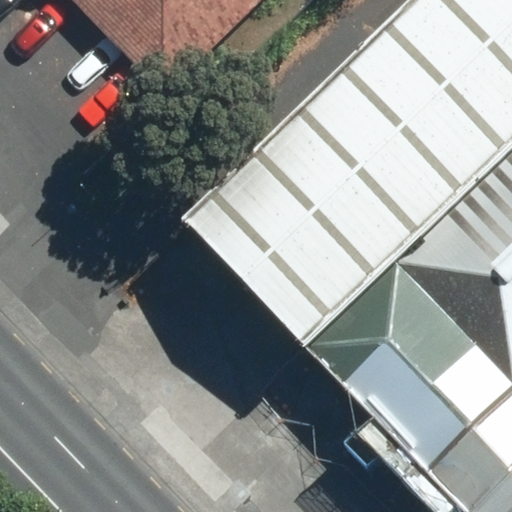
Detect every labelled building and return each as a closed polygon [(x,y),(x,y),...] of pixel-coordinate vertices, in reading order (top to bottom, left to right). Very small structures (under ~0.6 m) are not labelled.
[(28,0),(129,111),(252,0),(28,0)] [(511,119),(511,0),(354,0),(112,219),(243,362),(269,339),(356,260),(511,119)] [(511,119),(356,260),(477,393),(511,361),(511,119)] [(477,393),(356,260),(269,339),(390,471),(477,393)] [(511,511),(511,361),(477,393),(390,471),(427,511),(511,511)]
